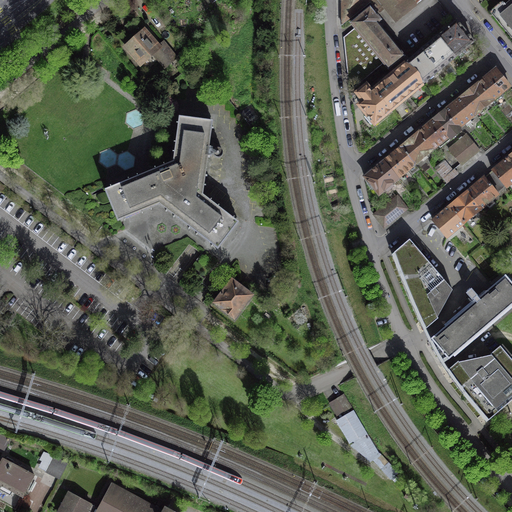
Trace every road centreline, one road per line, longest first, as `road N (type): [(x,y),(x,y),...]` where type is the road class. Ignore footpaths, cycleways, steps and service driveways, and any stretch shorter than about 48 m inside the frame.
road 1 (residential): [(373,251),(421,372),(510,480)]
road 2 (residential): [(351,170),(498,50)]
road 3 (residential): [(511,139),(373,251)]
road 4 (residential): [(331,0),(351,170)]
